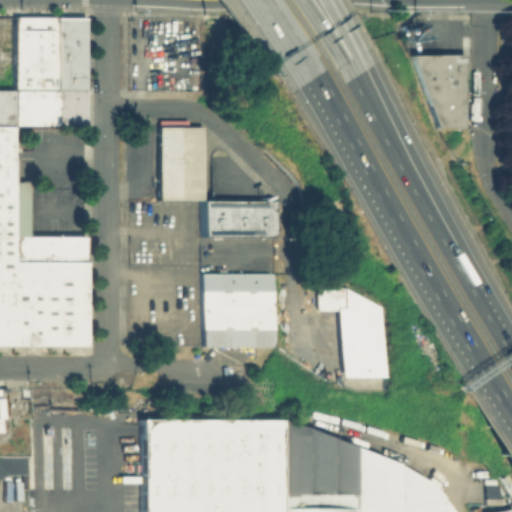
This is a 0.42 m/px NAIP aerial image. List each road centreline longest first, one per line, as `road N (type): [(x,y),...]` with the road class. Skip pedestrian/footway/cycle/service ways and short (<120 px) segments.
road 1 (motorway): [(301,76),(511,429)]
road 2 (residential): [(104,345),(105,0)]
road 3 (motorway): [(511,353),(367,113)]
road 4 (residential): [(491,184),(483,135),(484,0)]
road 5 (residential): [(294,334),(287,196)]
road 6 (residential): [(287,196),(197,110)]
